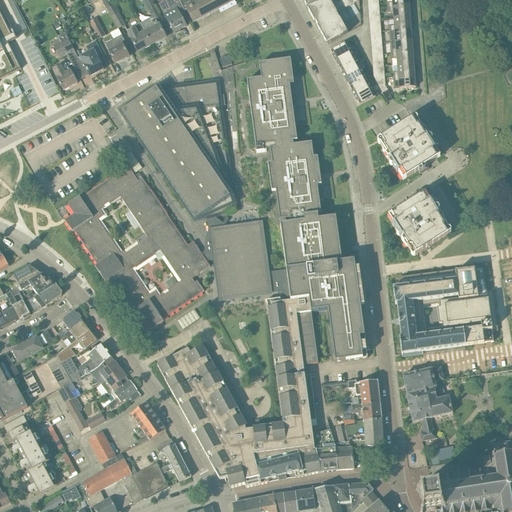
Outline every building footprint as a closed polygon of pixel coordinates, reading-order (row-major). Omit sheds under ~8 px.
[(141,24),(152,45),(166,38),(161,29),(159,25),(156,21),(161,18),(151,0),(142,0),(152,18),(141,24)] [(180,30),(186,27),(179,14),(186,11),(179,0),(164,0),(170,11),(164,14),(167,21),(169,24),(174,33),(175,33),(176,34),(180,32),(180,30)] [(179,0),(186,11),(186,10),(193,23),(236,1),(235,0),(205,0),(197,4),(194,0),(179,0)] [(303,0),(307,9),(326,0),(303,0)] [(359,1),(358,0),(326,0),(307,8),(308,10),(307,10),(315,23),(316,22),(318,26),(317,27),(323,37),(327,44),(331,42),(348,33),(337,13),(359,1)] [(387,8),(409,6),(408,0),(392,0),(393,3),(387,3),(387,8)] [(120,13),(115,5),(107,10),(118,29),(125,25),(118,13),(120,13)] [(410,18),(409,6),(387,8),(388,13),(393,13),(394,19),(410,18)] [(0,79),(21,70),(8,43),(17,38),(7,19),(4,20),(0,11),(0,79)] [(105,36),(96,18),(89,22),(98,40),(105,36)] [(411,29),(410,18),(394,19),(394,26),(389,26),(389,31),(411,29)] [(152,45),(141,24),(127,31),(132,40),(131,40),(133,44),(137,52),(152,45)] [(117,29),(110,32),(113,38),(120,35),(117,29)] [(412,41),(411,29),(389,31),(390,43),(412,41)] [(105,44),(110,55),(111,55),(115,64),(129,57),(125,49),(128,48),(122,35),(105,44)] [(58,39),(67,56),(67,55),(75,71),(82,67),(67,39),(66,39),(65,36),(58,39)] [(67,56),(58,39),(52,42),(54,45),(53,46),(60,59),(67,56)] [(391,55),(412,53),(412,41),(390,43),(391,55)] [(104,58),(95,42),(86,46),(89,52),(79,57),(90,77),(104,70),(99,61),(104,58)] [(330,52),(335,61),(351,53),(346,43),(330,52)] [(356,62),(351,53),(335,61),(340,70),(356,62)] [(413,64),(412,53),(391,55),(391,60),(397,59),(397,66),(413,64)] [(232,65),(229,56),(220,59),(223,68),(232,65)] [(261,79),(247,81),(256,147),(257,153),(266,152),(266,151),(270,150),(272,163),(269,164),(272,192),(276,191),(280,221),(289,220),(290,224),(280,225),(286,268),(287,268),(287,271),(342,263),(336,218),(318,220),(318,216),(321,215),(319,201),(323,200),(318,157),(314,158),(312,143),(293,146),(293,142),(297,141),(295,127),(299,126),(299,125),(297,109),(292,110),(291,100),(296,100),(293,76),(293,75),(290,60),(259,64),(261,79)] [(345,79),(361,71),(356,62),(340,70),(345,79)] [(70,72),(66,63),(53,70),(57,78),(63,91),(77,84),(71,72),(70,72)] [(397,66),(392,66),(393,78),(414,76),(413,64),(397,66)] [(361,71),(345,79),(350,88),(365,80),(361,71)] [(414,76),(393,78),(394,89),(416,88),(416,81),(415,82),(414,76)] [(385,87),(385,78),(374,79),(382,94),(388,91),(385,87)] [(354,97),(370,89),(365,80),(350,88),(354,97)] [(156,88),(122,112),(160,169),(195,220),(206,217),(213,216),(233,211),(216,84),(185,88),(184,88),(186,103),(168,105),(156,88)] [(375,98),(370,89),(354,97),(359,106),(375,98)] [(429,169),(428,167),(427,166),(440,157),(435,150),(437,149),(428,135),(427,136),(415,117),(378,141),(377,142),(379,144),(380,145),(389,159),(388,160),(389,162),(389,164),(390,166),(392,166),(397,174),(398,173),(403,181),(418,171),(421,175),(429,169)] [(122,158),(134,175),(142,169),(131,152),(122,158)] [(135,177),(128,167),(80,199),(79,197),(68,205),(74,215),(65,221),(72,231),(72,232),(74,231),(97,265),(95,267),(105,282),(107,280),(130,314),(128,315),(129,316),(136,326),(146,320),(152,329),(163,322),(162,320),(204,292),(197,281),(194,283),(192,279),(210,267),(206,261),(203,256),(193,242),(188,246),(167,215),(151,191),(150,191),(143,180),(142,179),(138,182),(137,181),(135,177)] [(410,203),(409,201),(408,199),(399,204),(402,208),(388,217),(393,224),(392,225),(400,239),(402,238),(414,257),(451,233),(451,231),(450,229),(448,229),(439,214),(440,213),(439,211),(439,210),(438,208),(436,207),(432,200),(430,201),(426,193),(410,203)] [(204,256),(203,256),(206,261),(216,262),(220,292),(258,286),(260,295),(274,293),(271,272),(267,273),(260,225),(230,229),(213,216),(206,217),(209,231),(213,255),(204,256)] [(286,270),(271,272),(274,293),(275,292),(280,292),(290,300),(299,299),(309,365),(318,364),(311,313),(328,311),(335,361),(335,363),(367,358),(367,352),(366,351),(358,290),(354,262),(342,263),(287,271),(287,268),(286,268),(286,270)] [(17,289),(20,287),(42,275),(30,267),(30,266),(29,266),(29,267),(23,270),(13,275),(17,282),(13,284),(16,289),(17,289)] [(484,343),(493,342),(494,341),(493,333),(496,332),(498,330),(493,291),(487,292),(484,269),(473,270),(457,272),(457,271),(456,272),(456,271),(401,278),(399,281),(400,288),(395,289),(393,290),(395,305),(397,304),(397,306),(401,339),(400,339),(402,357),(422,355),(423,354),(423,352),(462,347),(484,344),(484,343)] [(33,290),(47,282),(42,275),(20,287),(22,291),(31,286),(33,290)] [(47,282),(33,290),(38,296),(55,286),(53,283),(52,284),(49,280),(47,282)] [(55,286),(38,296),(28,302),(29,305),(34,314),(47,308),(62,296),(62,293),(56,285),(55,286)] [(7,298),(12,307),(20,322),(31,316),(23,301),(17,304),(11,292),(6,295),(7,298)] [(28,302),(35,298),(33,296),(31,292),(25,296),(26,297),(25,298),(28,302)] [(169,359),(157,366),(177,403),(207,457),(211,466),(219,480),(220,480),(225,479),(226,482),(228,482),(230,488),(235,487),(245,485),(246,488),(261,484),(260,481),(264,480),(264,481),(298,472),(299,474),(303,473),(303,476),(321,473),(317,450),(315,450),(312,434),(311,420),(316,420),(311,379),(315,378),(315,374),(310,375),(309,365),(299,299),(290,300),(291,301),(280,302),(280,299),(267,301),(283,424),(253,428),(253,429),(246,431),(245,427),(247,426),(203,346),(190,353),(188,349),(183,352),(182,352),(176,355),(169,359)] [(1,313),(9,327),(20,322),(12,307),(1,313)] [(182,329),(200,319),(195,310),(177,320),(182,329)] [(60,338),(83,321),(76,311),(62,321),(67,327),(57,334),(60,338)] [(0,331),(9,327),(1,313),(0,313),(0,331)] [(83,321),(60,338),(61,338),(60,338),(67,348),(91,330),(83,321)] [(98,341),(91,330),(67,348),(70,352),(80,346),(84,351),(98,341)] [(54,343),(47,331),(42,334),(48,346),(54,343)] [(36,337),(24,344),(31,356),(43,349),(36,337)] [(31,356),(24,344),(12,351),(19,363),(31,356)] [(91,360),(84,366),(90,373),(94,371),(112,358),(102,345),(88,356),(91,360)] [(2,358),(2,359),(8,370),(9,370),(9,369),(14,366),(13,366),(7,354),(1,357),(2,358)] [(60,362),(57,357),(47,363),(49,368),(60,362)] [(102,376),(106,381),(120,370),(114,362),(112,358),(94,371),(90,373),(91,374),(92,375),(94,377),(96,377),(98,377),(101,377),(102,376)] [(8,370),(2,359),(0,359),(0,369),(7,384),(15,380),(9,370),(8,370)] [(68,360),(61,364),(63,368),(66,373),(67,375),(69,378),(71,384),(82,378),(77,371),(71,359),(68,360)] [(63,368),(61,364),(60,362),(49,368),(52,373),(63,368)] [(9,369),(9,370),(15,380),(19,378),(21,377),(14,366),(9,369)] [(66,373),(63,368),(52,373),(55,379),(66,373)] [(408,375),(402,376),(406,394),(434,388),(436,388),(436,385),(435,383),(444,381),(441,368),(412,374),(408,375)] [(22,383),(19,378),(15,380),(7,384),(0,369),(0,414),(1,414),(3,419),(1,421),(2,422),(27,408),(21,395),(27,392),(25,389),(22,383)] [(120,370),(106,381),(102,384),(101,385),(109,396),(113,394),(129,382),(120,370)] [(30,372),(21,377),(19,378),(22,383),(33,377),(30,372)] [(67,375),(66,373),(55,379),(58,384),(69,378),(67,375)] [(33,377),(22,383),(25,389),(36,383),(33,377)] [(61,389),(67,386),(71,384),(69,378),(58,384),(61,389)] [(362,406),(380,404),(377,382),(378,382),(361,384),(356,384),(356,381),(348,382),(348,383),(348,389),(354,388),(355,388),(355,391),(356,395),(358,396),(361,396),(362,405),(362,406)] [(141,397),(129,382),(113,394),(117,399),(108,406),(112,411),(125,401),(129,405),(141,397)] [(36,383),(25,389),(27,392),(28,394),(39,388),(36,383)] [(65,404),(73,400),(76,398),(73,391),(71,393),(67,386),(61,389),(58,391),(60,393),(61,396),(65,404)] [(39,388),(28,394),(31,399),(42,394),(39,388)] [(406,394),(406,395),(407,401),(412,423),(421,421),(424,432),(420,433),(422,442),(432,440),(436,439),(434,430),(431,431),(428,419),(453,414),(449,397),(448,395),(442,396),(442,399),(436,400),(435,395),(434,388),(406,394)] [(87,428),(73,400),(65,404),(72,415),(73,418),(80,432),(87,428)] [(166,430),(146,403),(130,414),(146,435),(138,441),(141,445),(150,442),(166,430)] [(381,420),(380,404),(362,406),(362,405),(352,406),(353,414),(359,413),(360,418),(363,417),(364,422),(381,420)] [(108,413),(103,416),(105,422),(111,418),(108,413)] [(102,415),(101,414),(86,422),(90,430),(105,422),(103,416),(102,415)] [(351,415),(343,417),(344,419),(346,428),(349,442),(349,448),(351,448),(351,451),(383,450),(381,420),(364,422),(355,423),(355,422),(352,423),(351,415)] [(349,442),(346,428),(344,419),(337,420),(339,428),(336,428),(340,444),(349,442)] [(25,426),(21,428),(18,430),(17,430),(15,432),(11,433),(8,435),(6,436),(10,444),(14,442),(17,447),(13,449),(12,451),(13,453),(16,454),(19,452),(22,457),(41,447),(33,431),(32,432),(29,434),(26,429),(25,426)] [(330,431),(312,434),(315,450),(317,450),(321,473),(338,471),(336,449),(335,449),(330,431)] [(107,442),(102,433),(88,441),(102,465),(102,466),(116,459),(107,442)] [(163,451),(170,465),(175,463),(176,463),(178,467),(184,464),(175,445),(171,440),(157,449),(156,450),(158,454),(163,451)] [(420,511),(424,511),(425,511),(435,509),(435,511),(511,511),(511,445),(511,441),(493,445),(494,455),(493,455),(494,458),(483,460),(481,458),(480,459),(482,461),(483,462),(478,463),(479,470),(480,470),(480,471),(475,472),(474,469),(473,469),(474,472),(473,472),(473,471),(465,472),(465,473),(464,473),(464,471),(462,471),(463,473),(454,475),(453,473),(452,473),(452,475),(443,476),(442,474),(441,474),(441,476),(431,478),(429,477),(429,478),(431,479),(432,489),(422,491),(418,488),(416,490),(420,493),(422,510),(420,511)] [(49,462),(41,447),(22,457),(25,462),(21,464),(20,466),(21,468),(24,468),(27,466),(30,471),(25,473),(28,478),(47,468),(45,464),(49,462)] [(344,448),(336,449),(338,471),(345,470),(353,470),(351,451),(351,448),(349,448),(344,448)] [(93,508),(105,501),(99,491),(116,483),(115,482),(121,479),(134,505),(144,500),(131,475),(132,475),(128,466),(124,460),(118,463),(79,485),(84,494),(91,509),(93,508)] [(175,463),(170,465),(180,483),(191,477),(184,464),(178,467),(176,463),(175,463)] [(131,475),(144,500),(169,488),(163,475),(160,470),(157,464),(137,474),(132,464),(128,466),(132,475),(131,475)] [(57,486),(47,468),(28,478),(32,486),(29,488),(28,490),(29,492),(31,493),(35,491),(38,496),(57,486)] [(366,484),(349,486),(350,498),(351,498),(352,505),(352,507),(352,511),(362,502),(365,499),(365,500),(367,498),(367,497),(372,493),(371,493),(373,491),(371,488),(369,486),(366,484)] [(75,486),(62,493),(65,502),(71,499),(70,497),(78,493),(75,486)] [(348,511),(350,511),(352,511),(352,507),(352,505),(351,498),(350,498),(349,486),(334,487),(334,488),(339,506),(341,506),(341,507),(345,507),(345,505),(348,505),(348,511)] [(319,504),(315,505),(316,510),(317,511),(321,510),(321,511),(341,511),(339,506),(334,488),(315,490),(319,504)] [(321,511),(321,510),(317,511),(316,510),(315,505),(319,504),(315,490),(296,493),(297,511),(321,511)] [(297,511),(296,493),(284,495),(285,511),(297,511)] [(0,509),(11,504),(6,495),(0,497),(0,509)] [(285,511),(284,495),(274,496),(276,511),(285,511)] [(64,503),(60,496),(46,504),(38,508),(39,511),(47,511),(50,511),(64,503)] [(276,511),(274,496),(259,499),(260,511),(276,511)] [(117,511),(110,499),(105,501),(93,508),(95,511),(117,511)] [(260,511),(259,499),(245,502),(246,511),(260,511)] [(387,511),(378,501),(378,502),(370,509),(369,509),(369,510),(366,511),(387,511)] [(246,511),(245,502),(233,504),(234,511),(246,511)]
